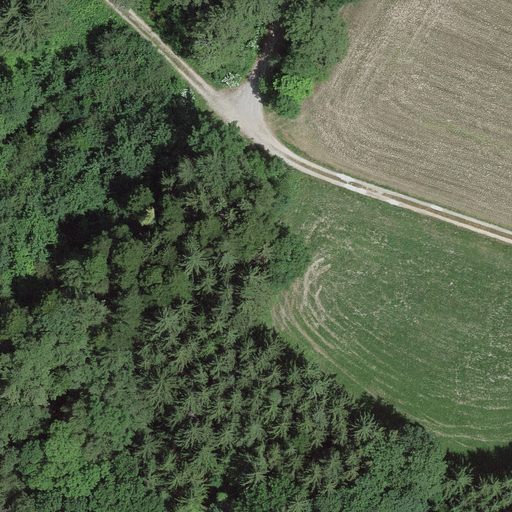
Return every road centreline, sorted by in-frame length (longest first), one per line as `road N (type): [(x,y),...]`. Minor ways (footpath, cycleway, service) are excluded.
road 1 (track): [(285,0),(239,114),(317,174),(511,238)]
road 2 (track): [(52,504),(89,455),(140,434),(189,466),(226,511)]
road 3 (track): [(239,114),(115,0)]
